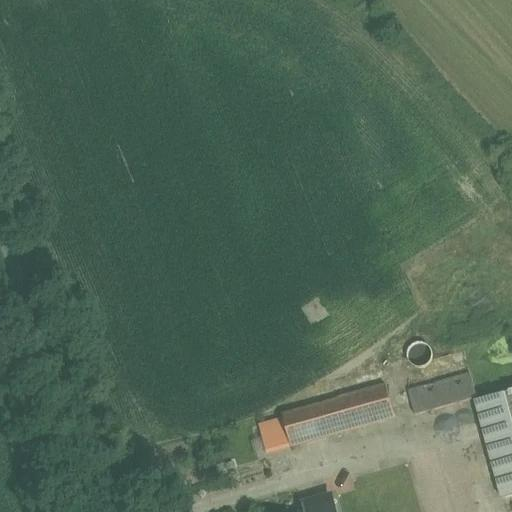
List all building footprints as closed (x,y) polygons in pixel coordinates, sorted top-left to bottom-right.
[(392,350),(395,337),(392,324),(384,313),(373,305),(360,303),(347,306),(336,314),(329,325),(326,338),(329,351),(337,362),(348,369),(361,372),(374,369),(385,361),(392,350)] [(433,357),(432,351),(428,347),(423,344),(418,344),(412,346),(409,350),(407,356),(408,361),(412,366),(417,369),(422,369),(428,366),(431,362),(433,357)] [(470,375),(408,392),(415,416),(477,398),(470,375)] [(386,386),(282,415),(283,420),(260,426),(267,452),(291,446),(395,417),(386,386)] [(511,391),(475,402),(502,499),(511,495),(511,391)] [(340,511),(332,481),(299,490),(305,511),(340,511)]
